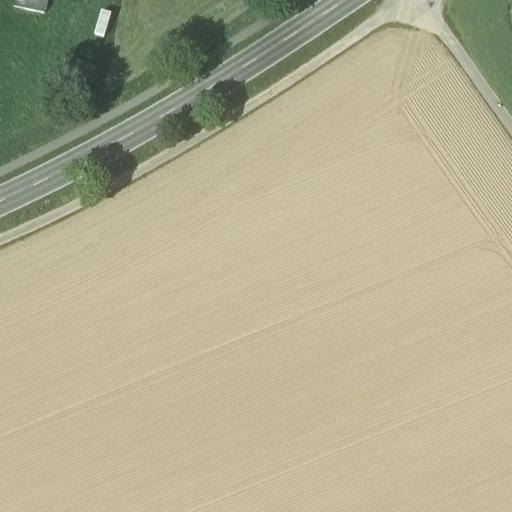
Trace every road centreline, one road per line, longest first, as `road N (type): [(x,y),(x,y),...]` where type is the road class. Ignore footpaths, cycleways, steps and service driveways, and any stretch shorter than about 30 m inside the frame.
road 1 (track): [(0,240),(194,144),(410,0)]
road 2 (secondary): [(346,0),(161,119),(0,203)]
road 3 (track): [(423,0),(511,121)]
